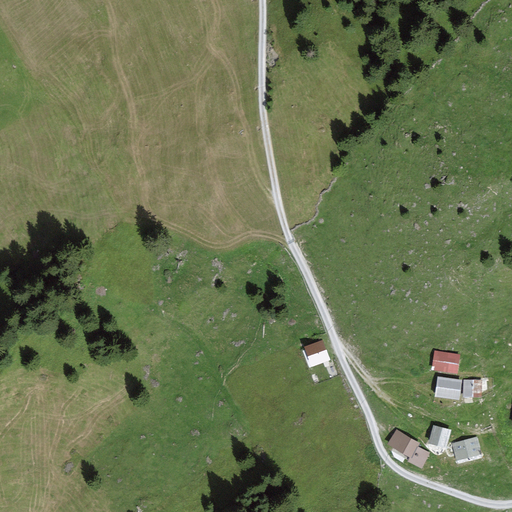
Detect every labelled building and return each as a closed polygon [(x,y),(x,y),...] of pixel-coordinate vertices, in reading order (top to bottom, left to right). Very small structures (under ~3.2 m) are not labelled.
[(323,340),(304,346),(311,367),(330,360),(323,340)] [(460,355),(434,351),(431,370),(457,374),(460,355)] [(462,380),(437,376),(434,397),(459,400),(462,380)] [(473,380),(463,380),(463,397),(473,397),(473,380)] [(482,380),(473,380),(473,397),(482,397),(482,380)] [(451,430),(433,425),(428,443),(446,448),(451,430)] [(421,443),(396,429),(387,444),(411,457),(409,460),(422,468),(430,452),(419,446),(421,443)] [(477,437),(452,443),(456,461),(481,455),(477,437)]
